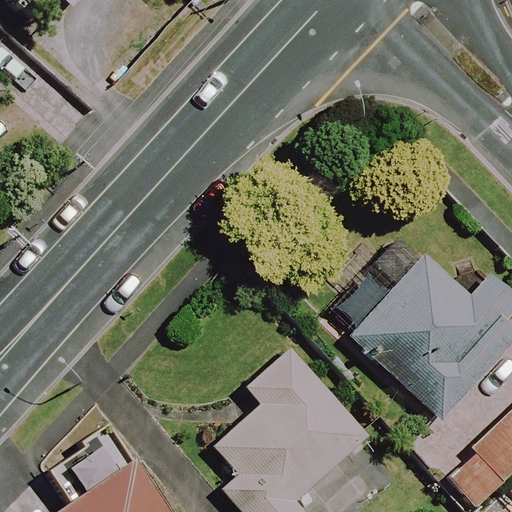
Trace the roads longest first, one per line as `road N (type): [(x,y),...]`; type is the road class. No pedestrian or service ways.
road 1 (tertiary): [(0,353),(328,0)]
road 2 (residential): [(511,106),(408,0)]
